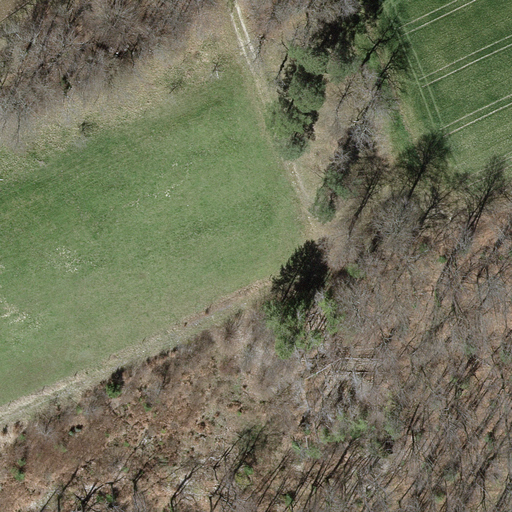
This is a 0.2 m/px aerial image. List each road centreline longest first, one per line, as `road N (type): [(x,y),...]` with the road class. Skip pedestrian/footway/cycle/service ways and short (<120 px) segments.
road 1 (track): [(0,443),(107,417),(311,249),(237,0)]
road 2 (track): [(0,80),(152,0)]
